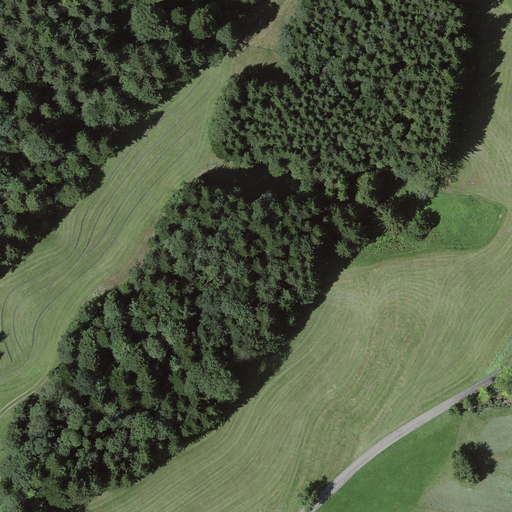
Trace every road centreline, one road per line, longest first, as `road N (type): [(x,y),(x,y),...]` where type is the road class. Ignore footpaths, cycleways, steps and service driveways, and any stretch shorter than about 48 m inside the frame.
road 1 (unclassified): [(307,511),(370,454),(511,370)]
road 2 (track): [(276,511),(313,411),(345,382),(363,344)]
